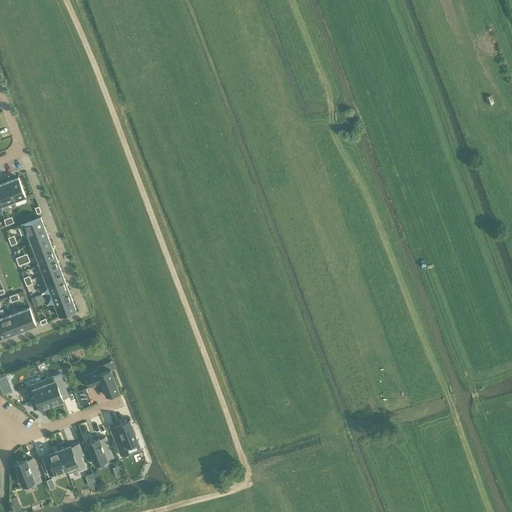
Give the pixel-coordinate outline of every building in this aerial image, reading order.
[(14,200),(26,196),(18,177),(7,181),(14,200)] [(0,197),(3,205),(14,200),(7,181),(0,183),(0,197)] [(25,235),(28,234),(45,227),(41,217),(24,224),(21,225),(24,235),(25,235)] [(32,244),(49,238),(45,227),(28,234),(32,244)] [(53,248),(49,238),(32,244),(28,245),(32,255),(33,256),(36,255),(36,254),(53,248)] [(40,264),(56,258),(53,248),(36,254),(36,255),(39,264),(40,264)] [(60,268),(56,258),(40,264),(39,264),(36,265),(36,266),(40,276),(60,268)] [(44,287),(47,285),(64,278),(60,268),(40,276),(44,286),(44,287)] [(51,295),(68,289),(64,278),(47,285),(51,295)] [(55,305),(72,299),(68,289),(51,295),(55,305)] [(59,316),(76,309),(72,299),(55,305),(59,316)] [(26,328),(36,324),(30,307),(20,311),(26,328)] [(16,332),(26,328),(20,311),(10,315),(16,332)] [(7,335),(16,332),(10,315),(0,318),(7,335)] [(85,376),(89,387),(101,383),(106,395),(119,391),(113,376),(110,368),(98,373),(97,370),(84,375),(85,376)] [(60,373),(43,380),(52,404),(63,400),(63,398),(68,396),(60,373)] [(4,376),(0,377),(0,389),(2,395),(10,392),(5,376),(4,376)] [(52,404),(43,380),(31,385),(34,394),(29,396),(34,409),(39,407),(40,409),(52,404)] [(88,387),(76,391),(81,404),(92,400),(88,387)] [(129,452),(127,448),(139,443),(130,418),(117,423),(117,425),(110,428),(120,455),(129,452)] [(105,436),(99,438),(99,437),(86,441),(94,464),(113,457),(105,436)] [(66,469),(68,473),(85,466),(81,456),(83,455),(79,443),(71,446),(71,444),(59,449),(66,469)] [(49,475),(66,469),(59,449),(47,453),(48,455),(42,457),(49,475)] [(41,480),(32,458),(27,460),(26,458),(13,463),(22,485),(34,480),(35,483),(41,480)] [(89,475),(91,485),(97,483),(94,473),(89,475)] [(51,477),(46,479),(50,489),(54,487),(51,477)]
